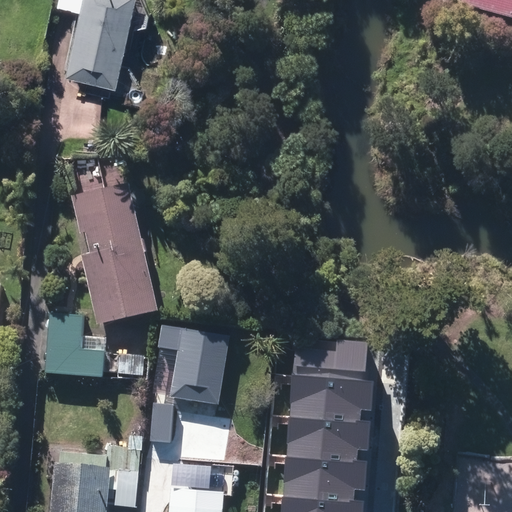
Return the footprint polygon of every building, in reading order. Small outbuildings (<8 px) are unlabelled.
[(66,79),(117,90),(135,0),(59,0),(58,9),(80,13),(66,79)] [(511,0),(460,0),(460,5),(511,18),(511,0)] [(102,89),(90,88),(87,108),(99,110),(102,89)] [(81,261),(97,329),(158,315),(129,188),(72,201),(81,239),(87,237),(92,258),(81,261)] [(45,377),(103,382),(106,342),(83,340),(84,320),(50,317),(45,377)] [(171,400),(218,408),(229,340),(157,329),(152,363),(177,367),(171,400)] [(296,337),(280,511),(362,511),(374,381),(365,380),(368,343),(296,337)] [(125,383),(149,384),(150,367),(145,367),(145,359),(114,358),(113,377),(125,378),(125,383)] [(150,446),(173,447),(175,407),(152,406),(150,446)] [(115,510),(136,511),(142,453),(109,450),(107,471),(118,471),(115,510)] [(51,511),(106,511),(110,473),(55,467),(51,511)] [(217,483),(216,508),(225,509),(256,510),(258,485),(217,483)]
